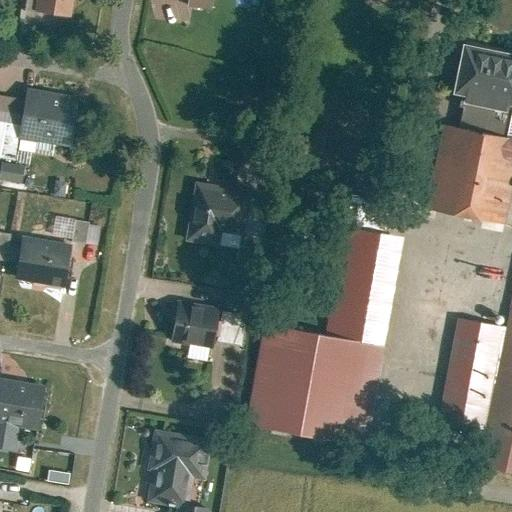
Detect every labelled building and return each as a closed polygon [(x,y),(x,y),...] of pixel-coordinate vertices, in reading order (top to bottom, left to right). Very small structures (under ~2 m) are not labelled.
[(36,0),(34,16),(67,22),(70,0),(36,0)] [(188,0),(187,9),(210,13),(212,0),(188,0)] [(229,60),(244,60),(244,40),(229,39),(229,60)] [(511,61),(460,50),(450,101),(462,104),(456,133),(498,142),(505,113),(511,114),(511,61)] [(77,102),(25,94),(23,104),(19,129),(17,142),(68,151),(77,102)] [(23,104),(0,99),(0,125),(19,129),(23,104)] [(511,312),(511,145),(443,131),(425,218),(501,234),(511,179),(511,294),(508,312),(511,312)] [(22,169),(1,165),(0,168),(0,183),(19,187),(22,169)] [(194,186),(183,245),(216,251),(219,236),(242,240),(250,196),(194,186)] [(393,223),(396,200),(356,195),(353,218),(393,223)] [(70,244),(84,247),(88,228),(88,226),(74,223),(70,244)] [(88,228),(84,247),(96,249),(99,230),(88,228)] [(324,342),(380,352),(399,244),(342,234),(324,342)] [(19,249),(13,283),(62,291),(68,258),(19,249)] [(216,315),(175,308),(169,347),(210,353),(216,315)] [(511,312),(508,312),(475,470),(511,477),(511,312)] [(246,319),(221,316),(217,344),(241,347),(246,319)] [(456,323),(437,414),(481,423),(500,332),(456,323)] [(263,332),(246,434),(363,453),(380,352),(263,332)] [(34,435),(42,391),(0,383),(0,452),(13,455),(17,432),(34,435)] [(211,443),(153,433),(146,474),(150,475),(145,506),(181,511),(186,511),(191,482),(204,484),(211,443)]
